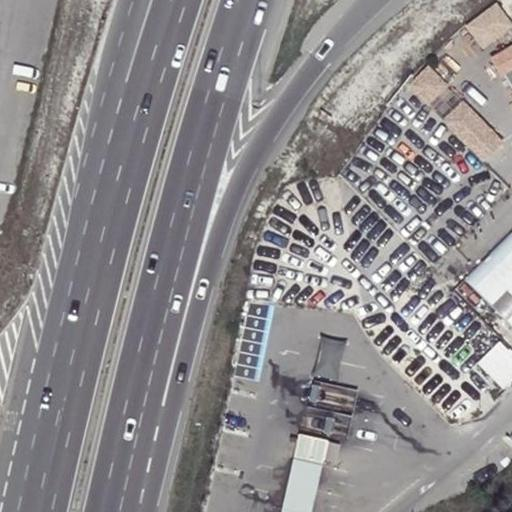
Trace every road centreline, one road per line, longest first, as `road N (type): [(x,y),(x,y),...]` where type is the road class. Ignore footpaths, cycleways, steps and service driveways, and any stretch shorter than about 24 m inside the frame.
road 1 (motorway): [(149,511),(197,306),(247,165),(292,92),(379,0)]
road 2 (motorway): [(108,511),(204,123),(245,0)]
road 3 (motorway): [(105,232),(37,511)]
road 4 (motorway): [(175,0),(105,232)]
road 5 (motorway): [(135,0),(104,117),(105,232)]
